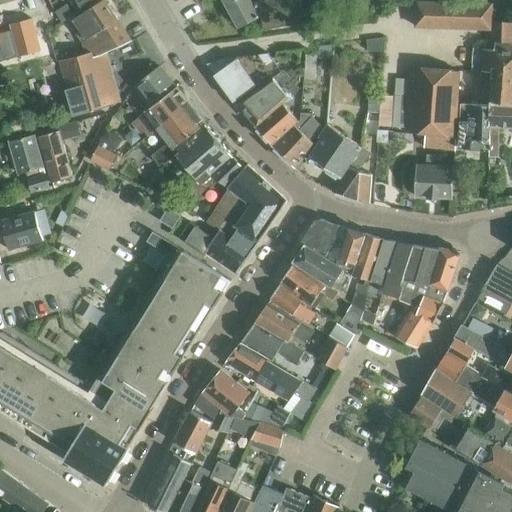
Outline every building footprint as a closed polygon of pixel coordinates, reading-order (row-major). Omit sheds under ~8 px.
[(76,29),(85,43),(121,21),(118,17),(107,0),(106,0),(75,20),(80,27),(76,29)] [(78,0),(85,9),(99,0),(78,0)] [(253,0),(233,0),(227,3),(241,28),(243,26),(261,16),(254,1),(253,0)] [(258,0),(262,16),(264,30),(305,22),(300,0),(258,0)] [(418,21),(417,26),(492,30),(492,42),(497,42),(511,42),(511,21),(493,21),(494,4),(418,0),(418,21)] [(59,15),(64,22),(76,13),(71,6),(59,15)] [(121,21),(85,43),(86,54),(62,61),(68,84),(73,102),(76,113),(106,105),(108,104),(121,101),(107,52),(108,52),(134,41),(121,21)] [(0,62),(6,61),(19,57),(12,31),(0,33),(0,62)] [(386,38),(367,40),(368,51),(385,50),(386,38)] [(511,42),(497,42),(497,51),(496,69),(511,69),(511,42)] [(321,46),(317,55),(334,53),(335,44),(321,46)] [(496,73),(495,87),(511,88),(511,69),(496,69),(497,51),(486,51),(482,51),(481,73),(484,73),(496,73)] [(258,85),(260,88),(285,71),(284,69),(282,71),(270,53),(224,59),(229,65),(216,75),(236,101),(258,85)] [(304,80),(315,81),(317,55),(306,55),(305,77),(304,80)] [(46,64),(49,77),(62,74),(58,60),(46,64)] [(135,87),(152,108),(177,88),(160,67),(135,87)] [(460,83),(461,70),(410,67),(409,79),(406,127),(406,133),(425,135),(457,137),(460,83)] [(260,88),(243,102),(260,124),(282,105),(279,102),(289,93),(298,85),(285,71),(260,88)] [(380,126),(406,127),(409,79),(383,77),(381,97),(380,112),(380,126)] [(150,137),(160,130),(179,115),(176,111),(188,99),(178,87),(177,88),(152,108),(137,119),(150,137)] [(492,106),(491,122),(490,149),(490,156),(500,156),(500,126),(511,126),(511,88),(495,87),(494,106),(492,106)] [(256,127),(273,146),(302,120),(302,113),(301,120),(300,121),(287,105),(294,99),(289,93),(279,102),(282,105),(260,124),(256,127)] [(368,112),(380,112),(381,97),(370,97),(368,112)] [(168,163),(178,155),(182,151),(178,148),(208,124),(206,122),(188,99),(176,111),(179,115),(160,130),(170,143),(154,155),(162,164),(166,160),(168,163)] [(460,148),(490,149),(491,122),(492,106),(462,105),(460,148)] [(297,169),(305,157),(315,143),(312,140),(325,127),(313,117),(313,113),(302,113),(302,120),(273,146),(275,149),(276,149),(282,154),(282,156),(287,160),(288,160),(294,166),(294,167),(297,169)] [(39,132),(45,151),(54,183),(74,177),(63,140),(83,135),(79,120),(39,132)] [(322,166),(342,179),(364,148),(328,123),(325,128),(320,137),(322,139),(318,145),(315,143),(305,157),(309,160),(308,161),(309,165),(315,169),(320,169),(322,166)] [(217,177),(231,188),(245,165),(208,124),(178,148),(182,151),(178,155),(197,179),(174,203),(186,209),(217,177)] [(102,140),(99,146),(110,151),(113,153),(115,149),(116,149),(122,139),(108,130),(102,140)] [(54,183),(45,151),(41,152),(36,134),(11,141),(20,174),(28,172),(34,193),(51,188),(50,184),(54,183)] [(457,137),(425,135),(424,147),(456,149),(456,147),(457,137)] [(94,161),(103,166),(110,151),(99,146),(98,145),(96,150),(92,157),(91,160),(94,161)] [(364,148),(342,179),(333,191),(370,204),(372,175),(359,170),(371,153),(364,148)] [(441,166),(442,155),(427,155),(427,165),(417,165),(416,196),(430,197),(453,198),(455,167),(441,166)] [(197,227),(187,242),(207,255),(207,254),(237,273),(237,272),(247,258),(248,257),(256,245),(288,199),(252,165),(249,162),(246,165),(245,165),(231,188),(217,209),(209,222),(221,230),(215,239),(197,227)] [(169,207),(161,220),(174,228),(182,215),(169,207)] [(4,221),(12,249),(43,240),(36,211),(4,221)] [(302,241),(306,244),(326,257),(332,247),(343,252),(350,228),(342,226),(322,219),(315,222),(302,241)] [(352,273),(365,233),(350,228),(343,252),(339,265),(352,273)] [(0,407),(70,451),(66,458),(108,484),(233,280),(154,232),(148,241),(172,255),(114,349),(91,385),(55,363),(4,332),(0,332),(0,407)] [(365,233),(352,274),(366,278),(365,285),(359,283),(353,304),(362,309),(366,312),(367,310),(369,295),(367,294),(386,238),(365,233)] [(398,241),(386,238),(367,294),(376,297),(379,284),(387,286),(401,241),(398,241)] [(387,286),(384,293),(414,303),(407,315),(396,334),(417,344),(420,346),(435,322),(444,301),(461,256),(461,255),(458,250),(401,241),(387,286)] [(306,244),(294,262),(347,295),(352,273),(339,265),(306,244)] [(294,262),(280,284),(304,301),(305,298),(314,304),(321,292),(334,300),(335,298),(339,293),(346,298),(347,295),(294,262)] [(511,271),(501,265),(486,291),(511,305),(511,271)] [(302,304),(304,301),(280,284),(271,299),(310,323),(317,313),(302,304)] [(257,320),(290,341),(294,335),(308,343),(315,331),(269,303),(257,320)] [(353,304),(348,312),(361,320),(362,318),(366,312),(362,309),(353,304)] [(478,304),(472,313),(479,317),(485,315),(488,309),(478,304)] [(366,312),(362,318),(365,320),(374,324),(377,315),(367,310),(366,312)] [(361,320),(348,312),(340,325),(355,333),(356,334),(360,329),(365,320),(362,318),(361,320)] [(243,341),(274,359),(278,352),(288,359),(292,353),(300,358),(304,352),(256,323),(243,341)] [(330,335),(317,357),(338,370),(350,347),(348,347),(356,334),(355,333),(340,325),(337,323),(330,335)] [(510,366),(511,367),(511,357),(511,359),(505,357),(508,353),(504,350),(505,347),(502,346),(504,343),(493,337),(491,340),(464,326),(456,337),(475,348),(510,366)] [(456,337),(448,352),(467,364),(475,348),(456,337)] [(226,363),(257,381),(257,380),(264,369),(268,361),(240,345),(226,363)] [(438,367),(472,390),(480,376),(482,373),(467,364),(448,352),(438,367)] [(257,380),(257,381),(291,400),(295,391),(305,397),(306,395),(310,398),(316,387),(304,381),(268,361),(264,369),(257,380)] [(483,376),(511,391),(511,367),(510,366),(506,373),(490,364),(484,374),(483,376)] [(422,392),(423,393),(457,416),(472,395),(473,393),(471,392),(472,390),(438,367),(436,366),(422,392)] [(252,388),(221,369),(203,392),(224,408),(222,410),(221,412),(245,420),(253,403),(259,392),(252,388)] [(511,391),(483,376),(484,374),(482,373),(480,376),(493,383),(504,389),(501,394),(496,404),(494,407),(511,418),(511,391)] [(196,404),(214,418),(215,419),(218,413),(220,410),(222,410),(224,408),(203,392),(202,393),(196,404)] [(453,423),(458,417),(457,416),(423,393),(410,414),(417,418),(424,423),(436,431),(444,418),(453,423)] [(463,449),(475,457),(482,446),(490,451),(484,463),(488,465),(511,482),(511,418),(494,407),(479,399),(472,395),(457,416),(458,417),(464,421),(467,423),(464,428),(462,427),(452,441),(452,442),(463,449)] [(253,403),(245,420),(247,420),(258,421),(265,408),(253,403)] [(275,413),(265,408),(258,421),(261,421),(280,427),(286,428),(292,414),(279,405),(275,413)] [(191,409),(183,425),(206,436),(211,428),(229,433),(231,430),(236,419),(218,413),(215,419),(214,418),(213,421),(193,410),(191,409)] [(237,419),(232,430),(241,434),(252,439),(261,421),(258,421),(247,420),(245,420),(237,419)] [(252,439),(250,445),(259,448),(262,442),(281,448),(282,447),(282,446),(285,429),(286,428),(280,427),(261,421),(252,439)] [(183,425),(175,441),(198,454),(206,436),(183,425)] [(511,511),(511,482),(488,465),(486,470),(416,436),(402,464),(410,469),(402,485),(453,511),(452,511),(511,511)] [(152,507),(163,511),(168,511),(185,479),(198,454),(175,441),(169,452),(175,455),(150,504),(152,507)] [(250,511),(256,501),(236,491),(249,463),(243,460),(238,470),(219,511),(250,511)] [(195,511),(219,511),(238,470),(219,461),(210,479),(195,511)] [(185,479),(168,511),(191,511),(211,472),(200,467),(192,482),(185,479)] [(5,498),(24,511),(45,511),(51,503),(2,468),(0,471),(0,479),(12,488),(5,498)] [(256,501),(250,511),(277,511),(279,509),(285,511),(287,507),(299,511),(308,511),(314,499),(288,487),(285,493),(264,484),(256,501)] [(338,511),(340,507),(316,495),(308,511),(338,511)]
